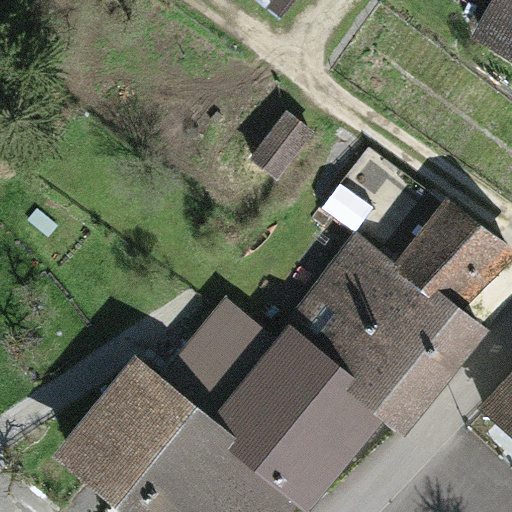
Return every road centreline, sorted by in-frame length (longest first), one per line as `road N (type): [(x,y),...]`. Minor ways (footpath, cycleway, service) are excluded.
road 1 (track): [(511,219),(210,0)]
road 2 (residential): [(511,346),(360,511)]
